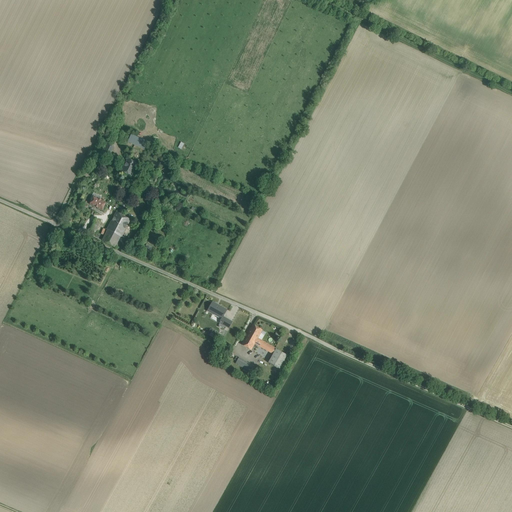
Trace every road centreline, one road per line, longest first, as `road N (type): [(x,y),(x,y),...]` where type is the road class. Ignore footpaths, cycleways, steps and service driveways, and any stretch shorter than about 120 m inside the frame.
road 1 (track): [(0,199),(511,427)]
road 2 (track): [(511,94),(320,0)]
